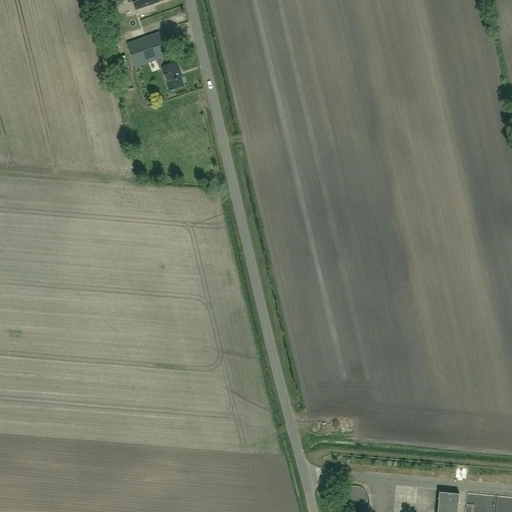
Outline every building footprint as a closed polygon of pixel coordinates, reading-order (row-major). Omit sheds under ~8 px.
[(111,0),(106,2),(105,2),(109,17),(119,14),(116,2),(115,0),(111,0)] [(151,5),(159,2),(158,0),(132,0),(138,16),(153,11),(153,10),(151,11),(150,7),(151,5)] [(133,32),(134,37),(146,33),(145,28),(133,32)] [(169,90),(184,85),(179,70),(181,69),(178,61),(167,65),(165,57),(167,56),(159,32),(128,43),(136,67),(156,60),(159,68),(161,68),(169,90)] [(437,511),(457,511),(459,494),(439,492),(437,511)]
